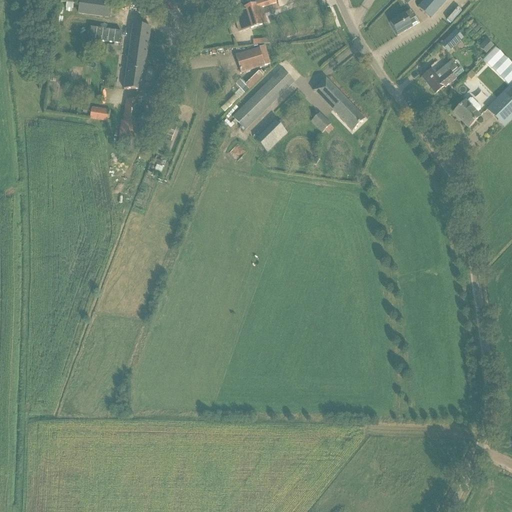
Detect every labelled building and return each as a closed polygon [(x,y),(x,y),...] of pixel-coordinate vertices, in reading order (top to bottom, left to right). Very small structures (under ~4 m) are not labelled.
[(110,1),(101,0),(79,0),(78,15),(108,19),(110,1)] [(262,26),(257,10),(278,3),(279,7),(301,0),(262,0),(258,1),(259,3),(244,8),(245,11),(239,13),(233,15),(238,33),(262,26)] [(424,0),(418,8),(430,19),(437,12),(447,0),(424,0)] [(415,18),(411,11),(390,24),(397,37),(412,28),(418,24),(415,18)] [(124,90),(141,92),(150,28),(133,26),(124,90)] [(90,28),(88,40),(119,44),(121,32),(90,28)] [(440,46),(448,53),(463,39),(455,31),(440,46)] [(253,39),(254,48),(264,47),(263,39),(253,39)] [(235,55),(240,73),(264,67),(259,49),(235,55)] [(421,78),(435,95),(444,87),(445,89),(455,80),(451,74),(457,69),(451,62),(435,75),(431,70),(421,78)] [(232,118),(245,131),(294,83),(281,70),(232,118)] [(246,84),(250,88),(263,76),(259,71),(246,84)] [(240,82),(236,86),(245,95),(249,91),(240,82)] [(511,85),(487,111),(504,128),(511,119),(511,85)] [(465,103),(453,114),(468,129),(480,118),(476,114),(480,110),(480,108),(472,99),(469,99),(465,103)] [(117,146),(132,149),(136,123),(135,123),(138,102),(125,100),(123,121),(121,121),(117,146)] [(344,100),(331,112),(352,133),(365,121),(344,100)] [(89,120),(106,122),(108,112),(91,109),(89,120)] [(329,124),(319,114),(312,121),(311,122),(321,133),(329,124)] [(166,123),(160,138),(170,142),(176,127),(166,123)] [(265,154),(286,135),(275,123),(255,142),(265,154)]
